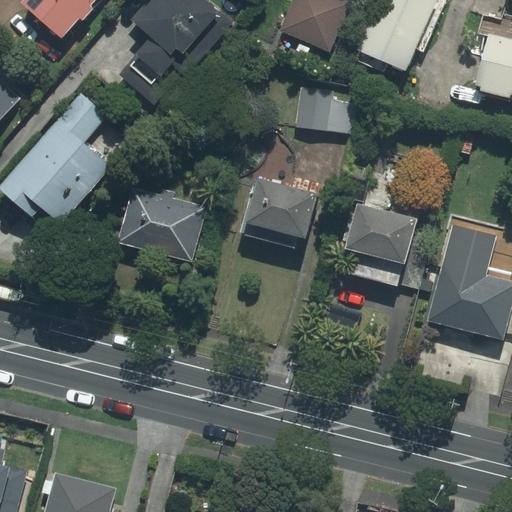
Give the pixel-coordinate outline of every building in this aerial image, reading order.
[(34,0),(32,3),(74,38),(89,20),(91,23),(107,4),(105,1),(105,0),(34,0)] [(162,0),(144,22),(161,36),(128,75),(163,105),(190,73),(196,78),(241,25),(231,16),(234,13),(219,0),(162,0)] [(336,57),(356,3),(348,0),(297,0),(284,38),(336,57)] [(426,51),(432,53),(454,0),(388,0),(363,62),(408,81),(412,70),(417,72),(426,51)] [(511,34),(495,31),(483,82),(489,84),(487,92),(511,97),(511,34)] [(0,138),(29,99),(16,90),(27,75),(0,55),(0,138)] [(356,105),(338,99),(338,90),(305,88),(303,130),(336,132),(354,137),(356,105)] [(5,189),(38,217),(45,209),(70,229),(137,149),(110,127),(118,118),(86,92),(5,189)] [(483,131),(462,129),(459,156),(480,158),(483,131)] [(321,240),(332,191),(334,182),(306,175),(304,184),(271,176),(268,189),(260,187),(249,232),(308,246),(310,237),(321,240)] [(167,187),(167,192),(140,188),(130,245),(207,258),(217,201),(184,195),(185,190),(167,187)] [(429,216),(370,204),(360,249),(365,250),(360,275),(427,289),(436,249),(423,247),(429,216)] [(503,232),(456,223),(436,319),(511,334),(511,278),(494,275),(503,232)] [(60,474),(59,478),(51,476),(47,495),(56,497),(52,511),(117,511),(122,487),(60,474)]
